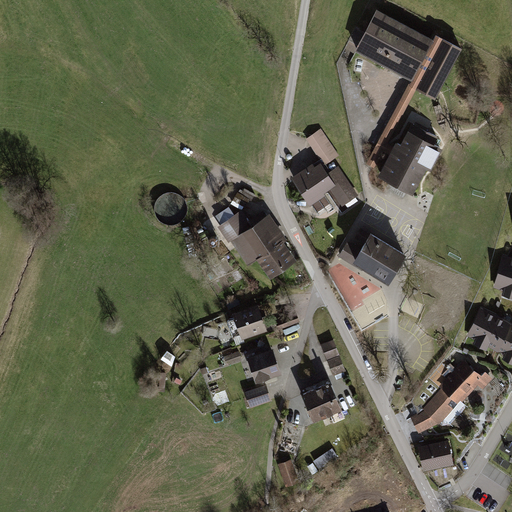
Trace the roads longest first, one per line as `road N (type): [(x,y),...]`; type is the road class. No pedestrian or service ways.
road 1 (residential): [(306,0),(279,195),(432,505)]
road 2 (residential): [(432,505),(471,475),(511,406)]
